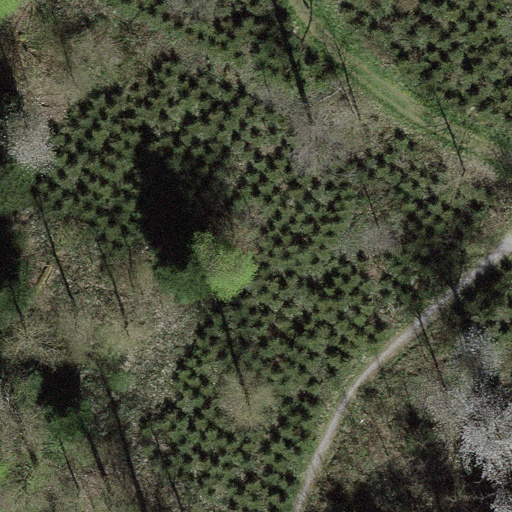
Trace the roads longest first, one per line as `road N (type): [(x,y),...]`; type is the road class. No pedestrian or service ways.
road 1 (track): [(511,236),(345,391),(308,511)]
road 2 (track): [(288,0),(386,109),(511,162)]
